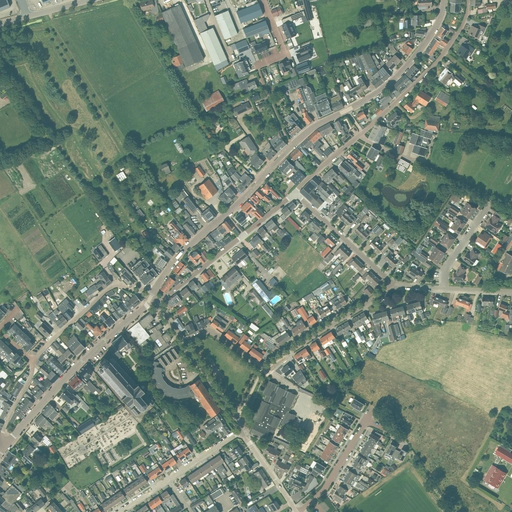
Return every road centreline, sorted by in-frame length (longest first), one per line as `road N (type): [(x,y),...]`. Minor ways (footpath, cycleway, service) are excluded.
road 1 (tertiary): [(149,299),(177,256),(291,145)]
road 2 (tertiary): [(8,443),(149,299)]
road 3 (residential): [(154,304),(294,193)]
road 4 (unclassified): [(291,145),(256,65),(284,54),(263,0)]
road 5 (unclassified): [(362,133),(441,55),(467,0)]
road 6 (residential): [(264,368),(391,282)]
road 7 (tertiary): [(346,110),(410,61),(443,0)]
road 8 (residential): [(149,299),(109,287),(32,360)]
road 9 (residential): [(391,282),(294,193)]
